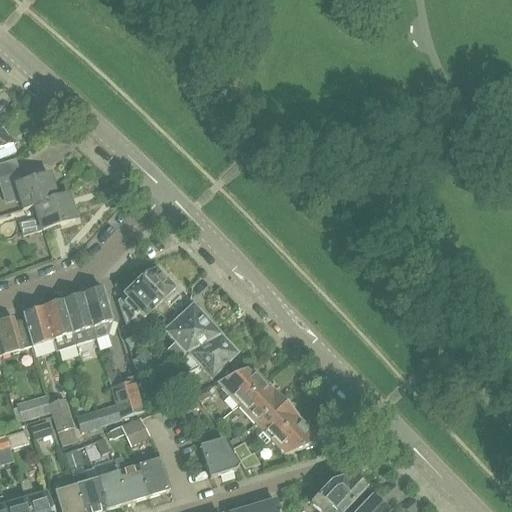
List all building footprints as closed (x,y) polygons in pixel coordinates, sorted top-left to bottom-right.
[(0,160),(16,154),(13,148),(15,147),(0,135),(0,160)] [(15,161),(0,165),(0,181),(6,201),(18,198),(22,212),(34,208),(34,207),(56,200),(55,199),(48,175),(15,185),(12,175),(19,173),(15,161)] [(67,195),(55,199),(56,200),(34,207),(34,208),(37,219),(18,225),(22,237),(75,221),(67,195)] [(160,316),(166,323),(177,316),(169,307),(178,298),(172,292),(174,291),(156,272),(155,272),(154,269),(144,272),(145,275),(144,276),(133,287),(154,310),(160,316)] [(143,319),(154,310),(133,287),(132,287),(129,287),(125,288),(124,291),(125,295),(117,302),(125,327),(138,314),(143,319)] [(91,294),(80,297),(91,329),(94,341),(107,337),(112,322),(102,290),(100,291),(98,289),(91,291),(91,294)] [(65,302),(61,303),(71,336),(91,329),(80,297),(73,299),(72,298),(65,300),(65,302)] [(52,307),(41,310),(51,342),(55,354),(75,347),(71,336),(61,303),(60,303),(59,302),(52,304),(52,307)] [(163,334),(174,346),(165,354),(176,366),(178,364),(185,358),(188,355),(219,338),(216,336),(216,332),(211,327),(209,327),(201,318),(201,315),(197,310),(193,310),(191,308),(163,334)] [(23,321),(22,321),(31,349),(51,342),(41,310),(33,312),(31,311),(25,313),(24,315),(21,316),(23,321)] [(13,319),(0,323),(0,357),(31,349),(22,321),(14,324),(13,319)] [(135,333),(123,342),(130,351),(142,342),(135,333)] [(185,358),(178,364),(188,374),(200,368),(210,380),(211,379),(216,385),(237,375),(227,364),(236,356),(233,354),(233,351),(229,347),(226,346),(219,338),(188,355),(185,358)] [(139,382),(160,373),(155,362),(135,370),(139,382)] [(237,375),(216,385),(215,386),(237,408),(263,383),(263,381),(258,376),(255,376),(254,374),(248,377),(244,372),(237,375)] [(119,420),(120,420),(144,413),(134,382),(110,392),(119,420)] [(237,408),(253,426),(279,402),(275,397),(274,397),(274,392),(269,387),(266,387),(263,384),(263,383),(237,408)] [(194,393),(198,403),(210,398),(207,389),(194,393)] [(21,424),(40,418),(50,415),(45,397),(15,406),(21,424)] [(191,398),(170,407),(179,419),(198,409),(191,398)] [(47,405),(51,418),(56,434),(73,429),(64,400),(47,405)] [(253,426),(269,442),(295,418),(279,402),(253,426)] [(96,413),(75,419),(80,434),(100,428),(96,413)] [(229,428),(221,418),(214,424),(221,434),(229,428)] [(299,424),(300,424),(295,418),(269,442),(283,458),(320,446),(318,445),(318,442),(314,437),(311,436),(308,433),(308,429),(304,425),(299,424)] [(139,419),(121,427),(131,448),(148,440),(149,440),(140,421),(139,419)] [(47,423),(30,428),(34,440),(51,434),(47,423)] [(120,429),(120,428),(119,428),(108,433),(109,434),(105,435),(108,441),(111,440),(112,441),(122,437),(124,436),(120,429)] [(24,432),(5,438),(9,451),(28,445),(24,432)] [(5,438),(0,439),(0,453),(9,451),(5,438)] [(103,440),(95,444),(101,457),(109,454),(103,440)] [(198,448),(203,464),(208,481),(236,473),(238,469),(222,441),(198,448)] [(239,463),(251,456),(244,444),(232,451),(239,463)] [(65,455),(70,474),(75,487),(82,511),(106,511),(97,481),(96,480),(86,483),(77,451),(65,455)] [(239,463),(244,471),(259,466),(252,455),(251,456),(239,463)] [(114,467),(114,468),(117,475),(127,506),(148,500),(138,468),(125,472),(121,459),(113,462),(114,467)] [(170,493),(159,461),(138,468),(148,500),(170,493)] [(107,477),(96,480),(97,481),(106,511),(108,511),(127,506),(117,475),(114,468),(105,470),(107,477)] [(53,493),(58,511),(82,511),(75,487),(70,474),(74,487),(53,493)] [(345,511),(365,492),(364,490),(364,486),(358,480),(354,481),(352,479),(346,485),(341,481),(330,484),(310,504),(318,511),(345,511)] [(50,511),(45,495),(34,498),(29,480),(19,483),(28,511),(50,511)] [(24,501),(4,507),(5,511),(28,511),(19,483),(24,501)] [(293,486),(280,490),(284,505),(297,501),(293,486)] [(356,511),(385,511),(371,497),(356,511)] [(262,506),(253,509),(253,511),(277,511),(275,502),(273,503),(270,501),(263,503),(262,506)]
